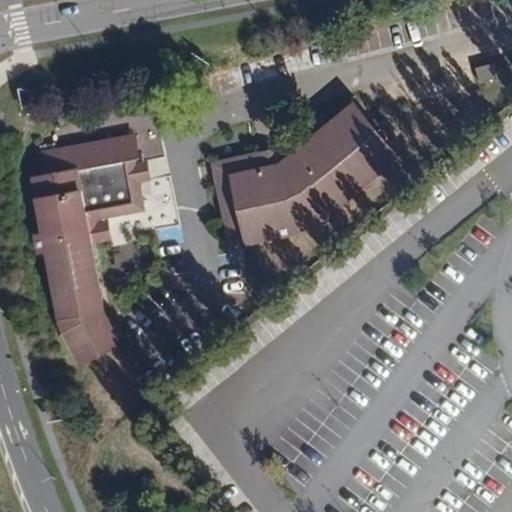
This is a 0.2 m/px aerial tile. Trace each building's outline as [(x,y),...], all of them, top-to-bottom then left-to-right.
[(497,79),(492,64),(475,69),(480,84),(497,79)] [(397,159),(354,106),(304,145),(307,156),(288,160),(290,169),(235,182),(249,242),(293,232),(326,216),(397,159)] [(136,157),(133,138),(44,156),(48,177),(34,180),(46,235),(37,236),(41,251),(49,250),(65,328),(83,361),(121,341),(103,310),(90,244),(100,243),(96,218),(107,216),(144,210),(139,184),(135,164),(126,166),(125,160),(136,157)] [(304,145),(231,164),(235,182),(290,169),(288,160),(307,156),(304,145)] [(153,181),(149,161),(135,164),(139,184),(153,181)] [(96,218),(100,243),(112,241),(107,216),(96,218)] [(159,239),(183,237),(182,226),(158,228),(159,239)]
